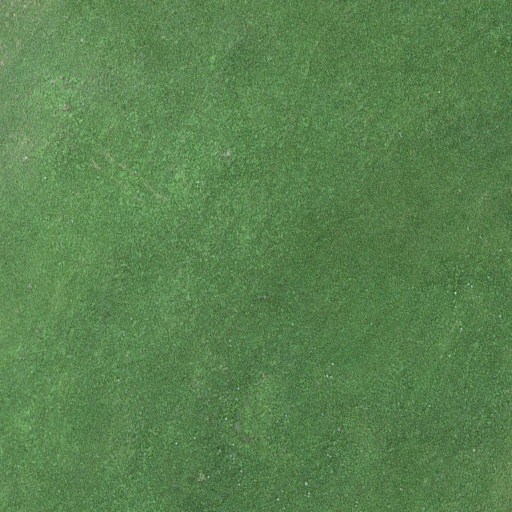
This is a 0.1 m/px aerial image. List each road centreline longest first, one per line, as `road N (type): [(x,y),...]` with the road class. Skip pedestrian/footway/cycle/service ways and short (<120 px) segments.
road 1 (track): [(154,511),(237,345),(511,121)]
road 2 (motorway): [(293,0),(511,427)]
